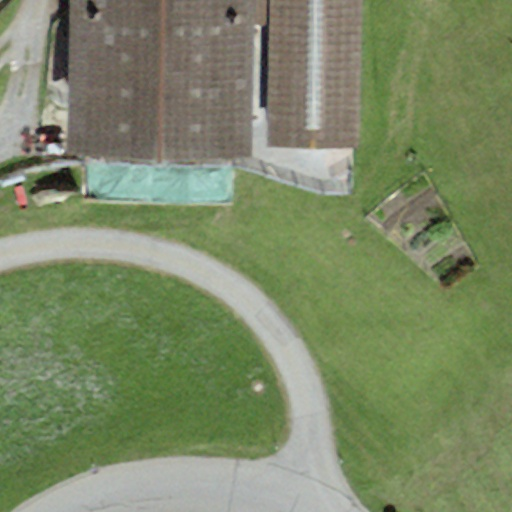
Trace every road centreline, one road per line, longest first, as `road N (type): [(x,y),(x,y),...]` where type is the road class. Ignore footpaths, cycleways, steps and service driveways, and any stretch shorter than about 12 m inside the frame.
road 1 (residential): [(0,260),(58,252),(131,256),(264,302),(291,348),(310,420),(311,511)]
road 2 (unclassified): [(84,511),(144,498),(206,496),(274,511)]
